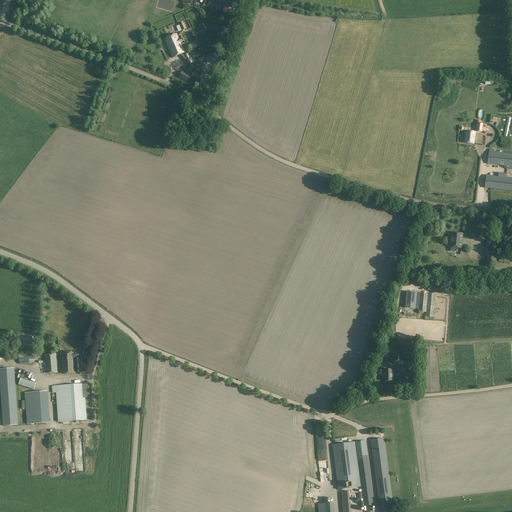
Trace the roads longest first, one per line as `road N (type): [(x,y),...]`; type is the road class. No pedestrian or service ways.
road 1 (unclassified): [(130,511),(141,346),(56,277),(0,251)]
road 2 (track): [(434,204),(280,159),(199,102)]
road 3 (track): [(199,102),(0,21)]
road 4 (track): [(511,385),(365,400)]
